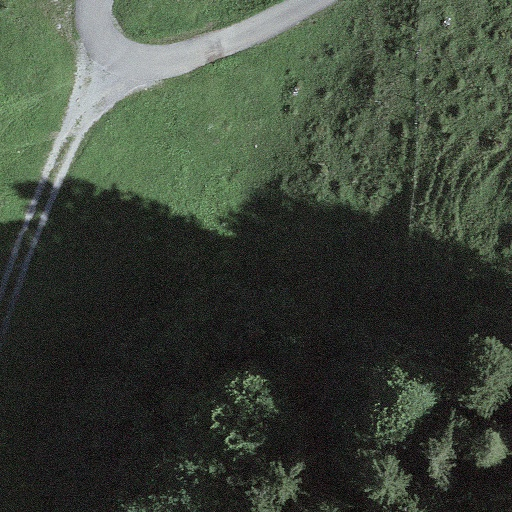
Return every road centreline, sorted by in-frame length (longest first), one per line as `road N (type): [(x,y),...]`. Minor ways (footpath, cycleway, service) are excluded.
road 1 (track): [(98,41),(0,316)]
road 2 (track): [(87,0),(98,41),(163,64),(297,0)]
